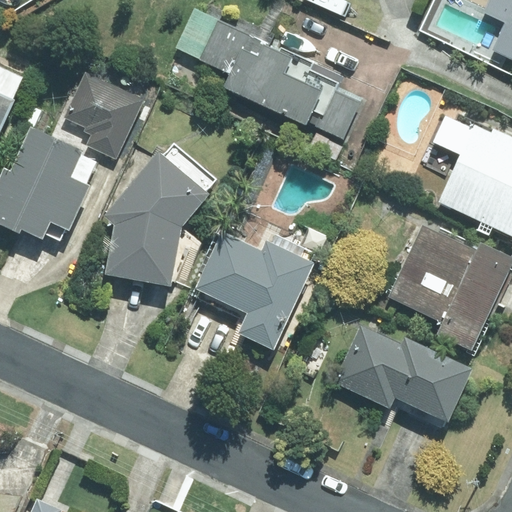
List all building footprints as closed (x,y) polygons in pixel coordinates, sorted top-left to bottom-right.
[(511,0),(494,0),(490,9),(511,18),(500,45),(511,50),(511,0)] [(238,71),(233,83),(351,134),(367,97),(342,86),(348,71),(225,17),(207,57),(238,71)] [(0,150),(36,73),(5,58),(0,68),(0,150)] [(152,99),(91,71),(70,117),(91,127),(89,131),(97,134),(92,143),(124,158),(152,99)] [(511,128),(483,116),(447,198),(511,226),(511,128)] [(9,195),(0,215),(0,217),(33,232),(36,227),(70,242),(77,227),(81,229),(101,184),(98,183),(108,159),(95,153),(97,149),(42,124),(21,169),(15,166),(3,192),(9,195)] [(184,285),(194,225),(221,193),(170,150),(115,214),(126,223),(117,273),(184,285)] [(430,220),(395,293),(452,320),(448,328),(483,345),(511,284),(511,245),(492,236),(486,247),(430,220)] [(247,327),(285,345),(326,258),(275,234),(270,245),(230,226),(203,284),(256,308),(247,327)] [(405,393),(459,417),(484,362),(418,333),(415,342),(367,321),(341,378),(400,404),(405,393)] [(41,497),(34,511),(66,511),(68,508),(41,497)]
